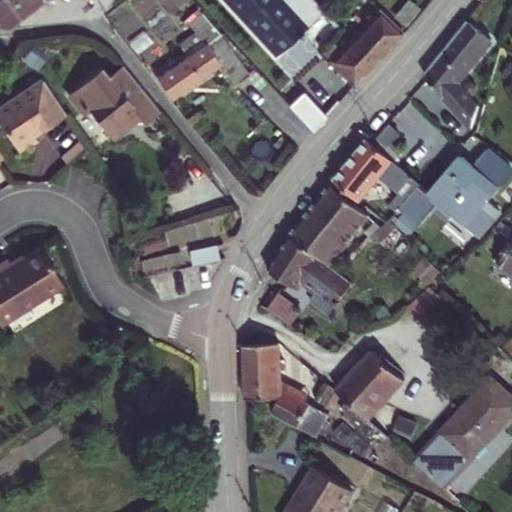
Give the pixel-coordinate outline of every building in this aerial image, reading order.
[(0,0),(0,24),(10,26),(43,0),(0,0)] [(303,30),(325,9),(315,0),(226,0),(277,54),(298,34),(298,35),(299,35),(300,36),(301,35),(302,35),(303,35),(303,34),(304,33),(304,32),(304,31),(303,30)] [(329,61),(354,85),(404,32),(379,8),(340,50),(329,61)] [(157,77),(171,97),(220,64),(236,85),(248,74),(220,34),(201,13),(188,24),(195,31),(199,35),(183,47),(189,56),(179,63),(176,58),(168,64),(171,68),(157,77)] [(468,22),(425,75),(429,80),(470,129),(478,105),(471,98),(476,93),(476,87),(473,84),(467,83),(462,88),(457,82),(491,40),(468,22)] [(180,43),(183,47),(199,35),(195,31),(180,43)] [(321,53),(329,61),(340,50),(332,42),(321,53)] [(102,67),(69,94),(83,111),(87,108),(111,136),(116,137),(125,129),(126,124),(130,120),(136,120),(140,117),(145,123),(160,111),(122,65),(109,76),(102,67)] [(65,112),(42,78),(0,105),(0,121),(21,153),(39,141),(35,135),(66,114),(65,112)] [(307,90),(294,102),(316,126),(329,115),(307,90)] [(367,138),(333,180),(358,200),(373,182),(378,175),(399,193),(394,199),(401,206),(418,186),(421,183),(391,159),(367,138)] [(463,156),(430,195),(418,186),(401,206),(399,209),(420,226),(434,209),(448,221),(453,215),(466,226),(486,202),(499,187),(481,172),(463,156)] [(499,187),(509,175),(492,160),(481,172),(499,187)] [(378,175),(373,182),(394,199),(399,193),(378,175)] [(330,183),(289,236),(330,265),(369,216),(330,183)] [(466,226),(477,235),(498,211),(486,202),(466,226)] [(382,275),(414,244),(389,220),(383,227),(382,228),(373,236),(375,238),(365,248),(369,253),(365,257),(382,275)] [(365,232),(372,238),(373,236),(382,228),(375,221),(365,232)] [(330,265),(289,236),(267,269),(296,288),(302,280),(317,290),(311,299),(330,313),(354,283),(349,279),(330,265)] [(511,242),(497,265),(511,274),(511,242)] [(192,250),(195,264),(219,259),(216,244),(192,250)] [(0,323),(0,324),(63,284),(39,246),(11,264),(7,258),(0,262),(0,323)] [(447,306),(427,287),(408,307),(428,326),(447,306)] [(290,326),(301,309),(277,293),(266,310),(290,326)] [(279,344),(244,345),(245,399),(280,398),(271,413),(316,438),(328,415),(304,402),(285,392),(281,392),(280,379),(280,371),(280,362),(279,344)] [(373,351),(337,389),(353,404),(369,419),(405,380),(373,351)] [(416,462),(445,489),(511,415),(511,396),(492,377),(440,434),(441,435),(416,462)] [(309,394),(280,379),(281,392),(285,392),(304,402),(309,394)] [(369,419),(353,404),(341,417),(371,444),(382,431),(369,419)] [(174,456),(146,463),(151,480),(178,473),(174,456)] [(287,511),(339,511),(353,490),(315,467),(287,511)]
